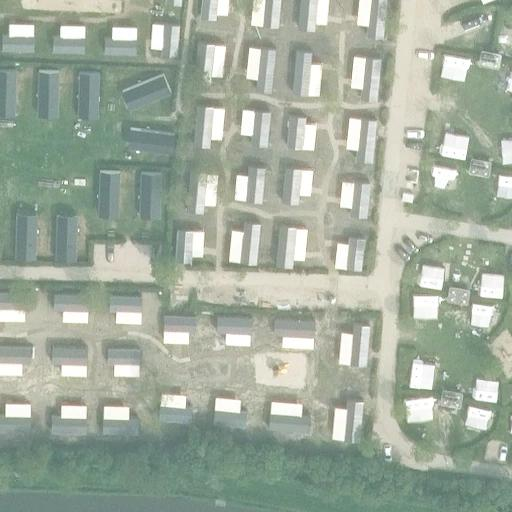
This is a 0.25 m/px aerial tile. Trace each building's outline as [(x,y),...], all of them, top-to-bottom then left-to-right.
[(216,0),(200,0),(199,13),(215,14),(216,0)] [(279,0),(262,0),(261,21),(278,22),(279,0)] [(316,0),(298,0),(296,24),(314,26),(316,0)] [(384,0),(366,0),(363,32),(381,34),(384,0)] [(178,19),(162,18),(160,50),(175,52),(178,19)] [(34,30),(2,30),(2,45),(33,46),(34,30)] [(83,31),(51,31),(51,47),(83,47),(83,31)] [(135,34),(103,33),(102,48),(135,49),(135,34)] [(209,79),(213,38),(197,36),(193,78),(209,79)] [(274,44),(259,42),(255,87),(270,88),(274,44)] [(311,46),(295,44),(290,89),(305,91),(311,46)] [(380,53),(363,52),(359,98),(375,99),(380,53)] [(16,66),(0,65),(0,110),(14,111),(16,66)] [(57,68),(37,67),(35,111),(56,112),(57,68)] [(97,69),(77,68),(76,112),(96,113),(97,69)] [(162,70),(119,88),(128,107),(170,88),(162,70)] [(207,141),(212,102),(196,100),(191,140),(207,141)] [(269,106),(252,105),(249,139),(265,141),(269,106)] [(306,112),(289,110),(285,142),(302,144),(306,112)] [(375,115),(360,113),(357,155),(372,156),(375,115)] [(173,129),(128,124),(125,144),(171,149),(173,129)] [(263,162),(248,161),(245,196),(260,197),(263,162)] [(300,164),(283,162),(279,197),(296,199),(300,164)] [(118,212),(120,167),(99,166),(97,211),(118,212)] [(202,208),(205,167),(190,166),(187,207),(202,208)] [(159,212),(160,168),(139,168),(138,212),(159,212)] [(369,178),(353,176),(350,212),(365,213),(369,178)] [(34,255),(36,209),(16,208),(13,254),(34,255)] [(74,254),(76,210),(55,209),(54,253),(74,254)] [(259,218),(243,217),(239,258),(255,259),(259,218)] [(295,222),(278,220),(274,260),(291,262),(295,222)] [(188,256),(190,226),(175,225),(173,255),(188,256)] [(364,234),(348,231),(344,264),(359,266),(364,234)] [(450,285),(448,287),(446,298),(447,300),(464,303),(466,301),(468,290),(466,288),(450,285)] [(32,288),(0,287),(0,304),(32,304),(32,288)] [(88,290),(52,289),(52,306),(87,307),(88,290)] [(140,292),(108,291),(108,306),(139,307),(140,292)] [(194,312),(163,311),(162,326),(193,327),(194,312)] [(251,313),(215,312),(215,328),(250,329),(251,313)] [(313,315),(274,314),(274,331),(313,332),(313,315)] [(368,321),(352,319),(348,360),(365,361),(368,321)] [(29,343),(0,341),(0,358),(28,359),(29,343)] [(86,344),(51,343),(50,359),(85,360),(86,344)] [(138,345),(107,344),(106,359),(137,360),(138,345)] [(362,397),(345,396),(342,436),(358,438),(362,397)] [(190,418),(191,402),(159,400),(157,415),(190,418)] [(245,407),(213,404),(211,420),(244,423),(245,407)] [(309,411),(269,408),(267,425),(307,428),(309,411)] [(28,411),(0,410),(0,426),(28,428),(28,411)] [(85,412),(50,411),(49,428),(84,429),(85,412)] [(136,414),(101,413),(101,429),(136,430),(136,414)]
